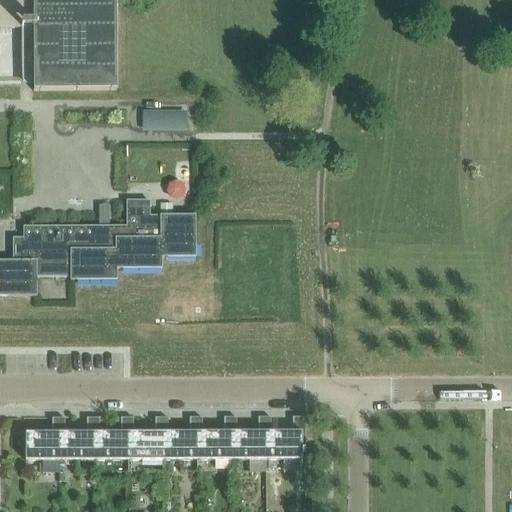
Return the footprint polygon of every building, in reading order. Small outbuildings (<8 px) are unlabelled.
[(112,89),(111,0),(0,0),(0,29),(21,30),(21,67),(17,67),(17,79),(17,86),(20,86),(34,86),(34,90),(33,90),(33,92),(115,92),(115,89),(112,89)] [(142,132),(186,132),(185,112),(142,113),(142,132)] [(194,259),(194,218),(149,218),(149,202),(126,203),(126,228),(23,228),(23,239),(12,239),(12,263),(0,263),(0,298),(33,298),(35,298),(35,278),(69,278),(69,282),(74,282),(116,282),(116,270),(161,270),(161,259),(194,259)] [(93,435),(98,434),(98,419),(85,420),(85,434),(63,435),(59,435),(59,462),(93,462),(93,435)] [(128,435),(132,435),(132,419),(119,420),(119,434),(98,434),(93,435),(93,462),(128,462),(128,435)] [(162,434),(166,434),(166,419),(154,419),(154,434),(132,435),(128,435),(128,462),(162,462),(162,434)] [(196,434),(201,434),(201,419),(188,419),(188,434),(166,434),(162,434),(162,462),(197,462),(196,434)] [(231,434),(235,434),(235,419),(223,419),(223,434),(201,434),(196,434),(197,462),(231,462),(231,434)] [(265,434),(270,434),(270,419),(257,419),(257,434),(235,434),(231,434),(231,462),(265,462),(265,434)] [(270,434),(265,434),(265,462),(282,461),(299,461),(300,461),(300,444),(304,444),(304,419),(291,419),(291,434),(270,434)] [(51,435),(24,435),(24,463),(42,462),(59,462),(59,435),(63,435),(63,420),(51,420),(51,421),(51,435)]
